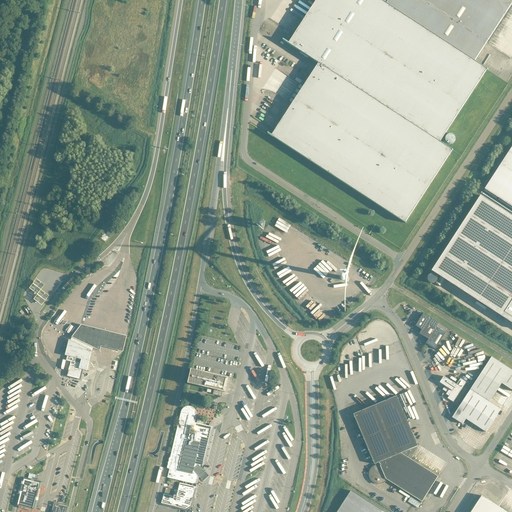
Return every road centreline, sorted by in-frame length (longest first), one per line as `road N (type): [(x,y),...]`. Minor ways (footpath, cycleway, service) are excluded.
road 1 (motorway): [(200,0),(160,237),(98,511)]
road 2 (motorway): [(120,511),(168,311),(221,0)]
road 3 (motorway): [(301,337),(262,306),(232,245),(224,196),(230,70)]
road 4 (unclassified): [(511,93),(374,299)]
road 5 (motorway): [(199,284),(230,70)]
road 6 (motorway): [(178,0),(137,212)]
road 7 (unclassified): [(478,466),(447,436),(402,331),(374,299)]
road 8 (tertiary): [(303,507),(315,465),(318,366)]
road 9 (tertiary): [(306,366),(303,507)]
